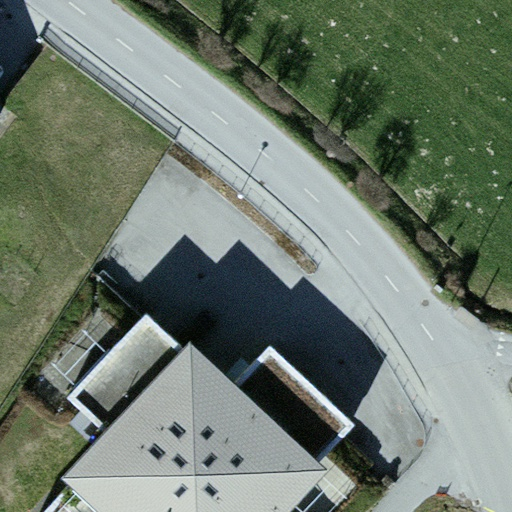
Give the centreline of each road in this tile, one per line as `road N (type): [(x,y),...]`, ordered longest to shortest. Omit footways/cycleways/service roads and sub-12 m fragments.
road 1 (residential): [(479,309),(79,0)]
road 2 (residential): [(511,436),(479,309)]
